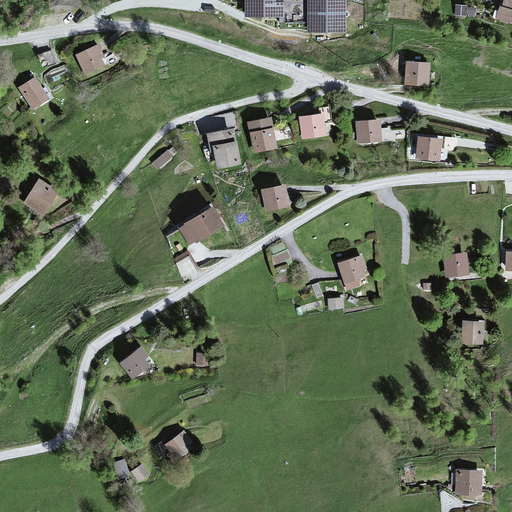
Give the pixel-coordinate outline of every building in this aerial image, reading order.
[(283,0),(244,0),(245,17),(283,17),(283,0)] [(346,0),(307,0),(308,32),(347,32),(346,0)] [(511,0),(503,0),(497,21),(511,25),(511,0)] [(456,3),(455,11),(475,12),(475,4),(456,3)] [(98,45),(77,56),(87,76),(108,65),(98,45)] [(431,64),(405,63),(404,88),(430,89),(431,64)] [(35,78),(19,89),(33,110),(49,99),(35,78)] [(322,113),(298,117),(302,140),(326,136),(322,113)] [(271,118),(247,123),(255,155),(278,149),(271,118)] [(379,119),(356,122),(358,145),(382,142),(379,119)] [(233,129),(209,134),(218,170),(241,165),(233,129)] [(440,139),(417,138),(415,160),(439,162),(440,139)] [(159,166),(172,152),(167,147),(154,161),(159,166)] [(60,191),(38,179),(23,205),(45,217),(60,191)] [(284,185),(260,191),(266,212),(290,206),(284,185)] [(211,208),(177,228),(188,247),(223,227),(211,208)] [(275,261),(290,255),(284,241),(270,246),(275,261)] [(181,272),(195,267),(189,249),(175,254),(181,272)] [(466,253),(444,256),(446,278),(469,275),(466,253)] [(362,257),(337,265),(346,291),(360,287),(358,280),(364,279),(362,257)] [(343,298),(328,300),(329,311),(344,310),(343,298)] [(483,322),(462,322),(462,345),(483,345),(483,322)] [(140,348),(120,363),(132,380),(153,365),(140,348)] [(210,354),(197,354),(197,366),(210,366),(210,354)] [(184,429),(164,446),(177,462),(197,445),(184,429)] [(118,471),(129,468),(125,455),(114,459),(118,471)] [(143,464),(131,473),(140,484),(151,475),(143,464)] [(481,470),(456,470),(456,496),(481,496),(481,470)]
